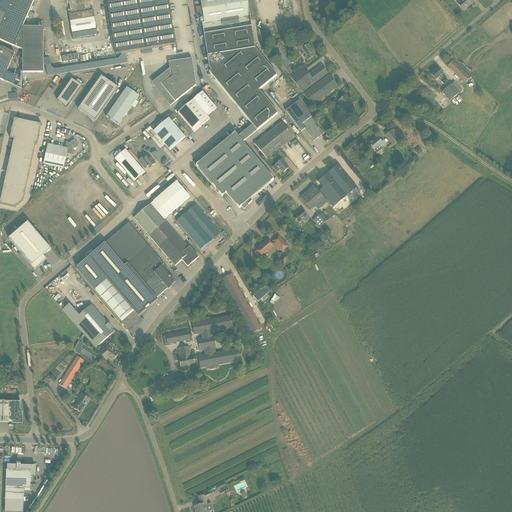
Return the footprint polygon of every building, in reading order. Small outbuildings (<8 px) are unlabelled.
[(0,0),(0,40),(23,50),(23,73),(44,73),(44,65),(44,58),(43,28),(22,28),(34,0),(0,0)] [(68,0),(71,14),(69,15),(72,34),(97,30),(93,11),(91,11),(88,0),(68,0)] [(106,0),(116,55),(121,55),(126,54),(176,46),(168,0),(106,0)] [(247,0),(200,0),(204,20),(204,24),(202,24),(209,69),(210,69),(211,70),(209,72),(252,125),(257,131),(278,114),(259,90),(277,75),(255,49),(250,17),(250,16),(247,0)] [(459,0),(461,2),(458,4),(464,11),(468,7),(467,7),(472,3),(470,0),(459,0)] [(285,68),(291,65),(286,59),(291,55),(285,48),(284,48),(280,42),(271,49),(285,68)] [(313,52),(308,45),(306,47),(303,43),(296,48),(301,55),(304,53),(307,57),(305,58),(307,61),(315,56),(313,53),(313,52)] [(0,79),(3,80),(15,53),(0,46),(0,79)] [(128,63),(126,54),(121,55),(119,59),(55,70),(51,67),(50,57),(44,58),(44,65),(46,66),(47,76),(128,63)] [(78,60),(77,54),(62,56),(63,62),(78,60)] [(170,106),(196,85),(192,59),(169,62),(171,75),(155,88),(170,106)] [(469,77),(453,60),(448,66),(464,82),(469,77)] [(302,93),(328,73),(322,65),(309,75),(303,67),(290,77),(302,93)] [(442,75),(437,69),(431,75),(436,80),(439,77),(442,81),(441,82),(444,84),(447,81),(445,78),(445,79),(442,75)] [(303,94),(312,106),(338,87),(329,75),(303,94)] [(78,109),(95,121),(118,88),(101,77),(78,109)] [(57,100),(67,109),(67,108),(82,87),(72,80),(57,100)] [(449,101),(462,91),(454,82),(442,92),(449,101)] [(106,117),(118,126),(119,125),(118,125),(139,96),(127,88),(106,117)] [(210,119),(207,116),(216,108),(202,92),(177,113),(194,132),(210,119)] [(338,101),(348,114),(349,116),(352,113),(353,112),(352,111),(354,109),(348,100),(348,99),(346,96),(338,101)] [(305,129),(314,141),(324,134),(299,101),(286,111),(301,132),(305,129)] [(176,119),(170,112),(161,118),(150,128),(170,150),(185,137),(172,122),(176,119)] [(14,139),(19,141),(23,121),(14,119),(10,139),(14,139)] [(23,121),(19,141),(28,143),(32,123),(23,121)] [(267,134),(279,150),(294,138),(281,122),(267,134)] [(42,125),(32,123),(28,143),(35,144),(37,145),(41,125),(42,125)] [(257,131),(252,125),(238,137),(235,133),(196,165),(221,196),(226,193),(238,208),(241,206),(243,209),(252,201),(250,199),(273,180),(242,142),(257,131)] [(400,140),(392,130),(386,136),(394,145),(400,140)] [(279,150),(267,134),(254,144),(267,160),(279,150)] [(382,149),(382,148),(386,145),(383,142),(382,143),(377,137),(369,144),(371,146),(371,147),(377,154),(382,149)] [(35,144),(28,143),(19,141),(14,139),(12,148),(34,152),(35,144)] [(63,169),(67,154),(73,155),(71,155),(73,149),(77,146),(74,141),(70,144),(66,144),(67,142),(66,142),(65,148),(48,144),(44,164),(63,169)] [(418,155),(423,151),(419,147),(415,151),(418,155)] [(34,152),(12,148),(10,156),(32,160),(34,152)] [(284,160),(287,157),(281,149),(277,152),(284,160)] [(134,181),(145,173),(133,159),(128,152),(125,150),(115,159),(134,181)] [(10,156),(8,164),(30,168),(32,160),(10,156)] [(153,166),(155,164),(149,156),(145,158),(144,158),(144,157),(139,161),(143,167),(145,169),(148,166),(150,169),(150,168),(151,168),(152,167),(153,166)] [(277,173),(280,170),(283,173),(289,168),(286,165),(282,160),(276,165),(273,168),(277,173)] [(79,163),(49,189),(85,230),(111,208),(111,207),(115,204),(114,203),(114,204),(79,163)] [(28,176),(30,168),(8,164),(7,172),(28,176)] [(319,191),(333,207),(357,188),(338,165),(329,172),(327,174),(328,174),(318,182),(323,188),(319,191)] [(7,172),(5,180),(27,185),(28,176),(7,172)] [(25,193),(27,185),(5,180),(3,188),(25,193)] [(166,218),(186,201),(190,197),(176,182),(153,202),(166,218)] [(311,210),(324,198),(314,186),(300,197),(311,210)] [(1,196),(23,201),(25,193),(3,188),(1,196)] [(23,201),(1,196),(0,202),(0,204),(15,208),(23,201)] [(182,261),(184,264),(188,267),(199,258),(190,247),(188,248),(164,220),(166,218),(153,202),(134,219),(175,267),(182,261)] [(194,243),(206,233),(203,230),(211,223),(209,220),(206,217),(196,205),(185,214),(176,222),(194,243)] [(309,218),(302,210),(298,213),(298,214),(293,217),(298,224),(304,219),(305,221),(309,218)] [(315,219),(321,226),(328,221),(322,213),(315,219)] [(9,239),(32,266),(35,270),(47,260),(44,256),(51,249),(28,223),(9,239)] [(122,321),(133,311),(138,317),(146,310),(145,309),(149,306),(150,307),(158,300),(156,298),(168,289),(167,288),(171,286),(175,282),(146,248),(149,246),(129,223),(76,268),(99,294),(122,321)] [(203,230),(206,233),(212,241),(221,234),(214,226),(211,223),(203,230)] [(285,227),(288,233),(293,230),(290,224),(285,227)] [(212,241),(206,233),(194,243),(201,250),(210,243),(212,241)] [(263,258),(274,248),(267,240),(256,250),(263,258)] [(262,328),(232,274),(220,280),(251,335),(262,328)] [(267,294),(262,289),(253,297),(258,302),(267,294)] [(63,310),(66,313),(72,308),(69,304),(63,310)] [(92,305),(73,321),(96,348),(115,332),(92,305)] [(189,348),(178,350),(180,359),(179,359),(181,367),(187,365),(190,365),(194,364),(194,360),(199,360),(200,369),(207,367),(207,369),(218,367),(218,365),(239,362),(237,350),(216,353),(215,348),(216,348),(214,337),(213,337),(211,332),(233,328),(231,316),(210,320),(209,318),(201,320),(201,321),(192,323),(194,335),(201,334),(205,355),(198,357),(193,357),(191,358),(189,348)] [(181,333),(183,341),(190,340),(189,332),(181,333)] [(174,334),(175,343),(183,341),(181,333),(174,334)] [(167,342),(168,344),(175,343),(174,334),(166,336),(167,338),(167,340),(167,342)] [(76,346),(73,351),(79,355),(83,350),(76,346)] [(106,357),(113,362),(118,354),(115,352),(115,351),(112,349),(111,350),(107,347),(100,353),(105,359),(106,357)] [(66,389),(84,361),(77,357),(59,385),(66,389)] [(84,406),(85,407),(90,399),(81,394),(79,397),(80,398),(74,408),(80,413),(84,406)] [(8,422),(12,422),(12,424),(23,424),(22,410),(20,410),(20,402),(15,402),(4,402),(3,422),(9,423),(9,422),(8,422)] [(36,478),(36,467),(7,466),(5,501),(23,501),(24,489),(30,489),(31,478),(36,478)] [(229,490),(227,486),(226,486),(218,490),(217,490),(219,495),(229,490)] [(194,506),(195,511),(209,511),(207,505),(206,500),(200,501),(200,505),(194,506)]
